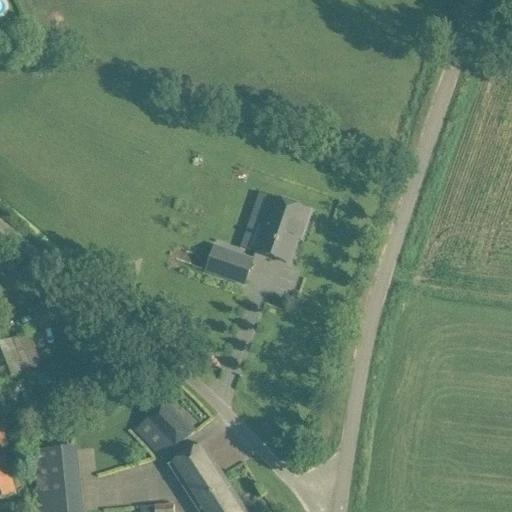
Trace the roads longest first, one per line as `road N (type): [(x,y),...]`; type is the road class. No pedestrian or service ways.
road 1 (unclassified): [(339,511),(368,331),(474,0)]
road 2 (unclassified): [(337,511),(0,222)]
